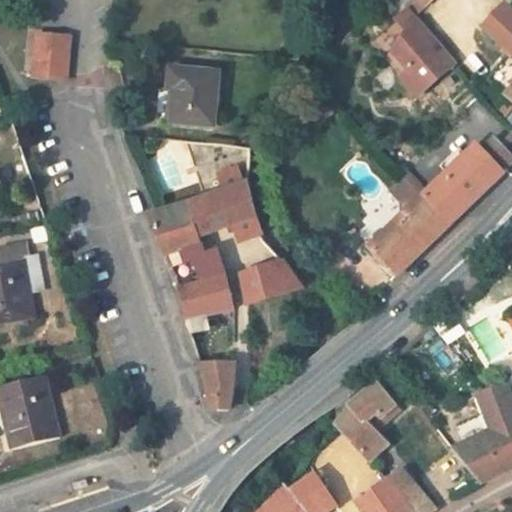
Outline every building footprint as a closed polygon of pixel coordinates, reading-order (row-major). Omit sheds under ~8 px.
[(428,0),(438,9),(445,0),(428,0)] [(419,32),(432,21),(419,6),(406,17),(419,32)] [(406,52),(421,69),(413,76),(430,95),(468,63),(432,21),(419,32),(406,52)] [(511,22),(504,30),(511,38),(511,74),(502,87),(511,95),(511,22)] [(394,54),(404,28),(391,24),(381,50),(394,54)] [(70,37),(35,34),(34,47),(69,50),(70,37)] [(34,47),(32,77),(66,80),(69,50),(34,47)] [(168,90),(174,90),(170,124),(214,128),(220,75),(170,70),(168,90)] [(465,226),(511,180),(511,170),(492,149),(439,200),(465,226)] [(383,252),(439,200),(417,177),(402,191),(413,203),(414,216),(381,248),(383,252)] [(235,232),(270,220),(261,188),(202,207),(212,245),(222,241),(224,241),(224,236),(235,232)] [(383,252),(410,280),(465,226),(439,200),(383,252)] [(164,220),(175,258),(212,245),(202,207),(172,217),(164,220)] [(10,255),(12,267),(0,270),(0,327),(47,317),(36,262),(40,261),(38,249),(10,255)] [(182,294),(231,280),(224,256),(212,259),(175,271),(182,294)] [(247,274),(252,305),(302,289),(287,261),(247,274)] [(188,319),(190,327),(241,313),(233,283),(184,298),(188,319)] [(212,408),(233,411),(236,363),(200,364),(212,395),(212,408)] [(76,438),(64,375),(13,385),(23,448),(76,438)] [(352,405),(334,423),(342,431),(374,463),(391,446),(369,424),(379,413),(383,417),(399,402),(377,380),(352,405)] [(511,395),(494,404),(508,432),(502,442),(473,460),(497,490),(511,481),(511,395)] [(383,417),(388,422),(404,407),(399,402),(383,417)] [(407,417),(424,436),(439,424),(422,403),(407,417)] [(421,511),(439,511),(447,507),(409,466),(393,479),(421,511)] [(326,511),(335,505),(311,472),(285,490),(280,485),(256,511),(326,511)] [(421,511),(393,479),(391,477),(360,501),(367,511),(421,511)]
